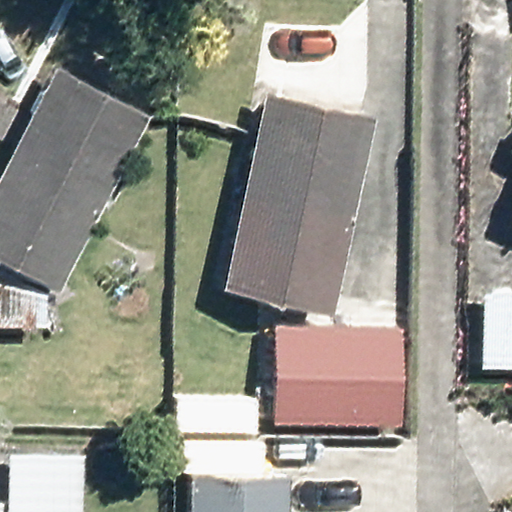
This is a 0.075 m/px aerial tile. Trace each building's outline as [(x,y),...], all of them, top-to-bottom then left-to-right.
[(369,104),(259,79),(214,282),(324,307),(369,104)] [(0,270),(44,281),(124,162),(26,97),(0,135),(0,270)] [(511,288),(477,287),(474,365),(511,366),(511,288)] [(261,320),(257,421),(386,427),(391,326),(261,320)] [(75,511),(78,451),(0,448),(0,511),(75,511)] [(181,511),(278,511),(279,475),(183,473),(181,511)]
